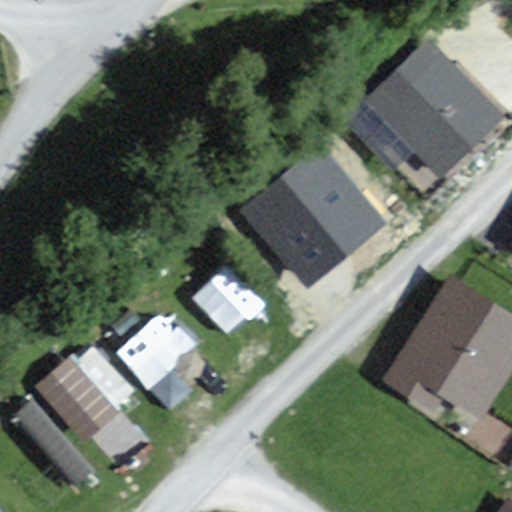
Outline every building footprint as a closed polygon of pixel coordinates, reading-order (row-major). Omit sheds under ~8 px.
[(508,115),(430,36),(364,101),(442,180),(508,115)] [(384,221),(318,145),(242,212),(308,287),(384,221)] [(388,371),(479,428),(511,376),(511,314),(450,275),(388,371)] [(222,372),(149,291),(104,332),(144,376),(155,366),(188,402),(222,372)] [(119,411),(70,356),(35,386),(84,441),(119,411)] [(511,511),(511,500),(501,493),(488,511),(511,511)]
